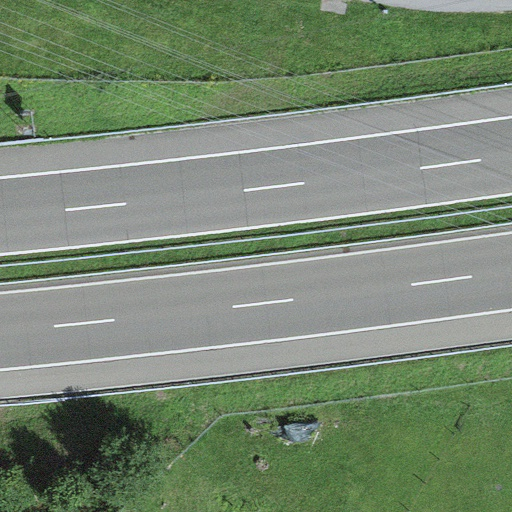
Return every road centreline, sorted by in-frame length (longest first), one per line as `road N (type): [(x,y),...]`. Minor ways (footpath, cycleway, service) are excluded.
road 1 (motorway): [(511,155),(0,216)]
road 2 (motorway): [(0,334),(511,274)]
